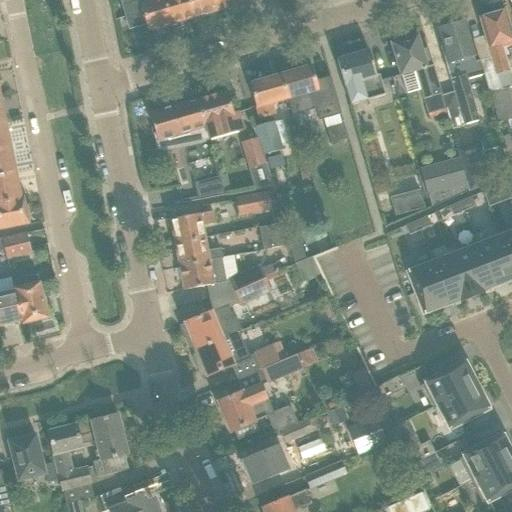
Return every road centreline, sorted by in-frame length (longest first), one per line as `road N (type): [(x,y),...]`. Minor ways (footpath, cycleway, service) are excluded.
road 1 (residential): [(82,357),(12,0)]
road 2 (residential): [(101,89),(406,0)]
road 3 (residential): [(147,341),(101,89)]
road 4 (residential): [(220,511),(147,341)]
